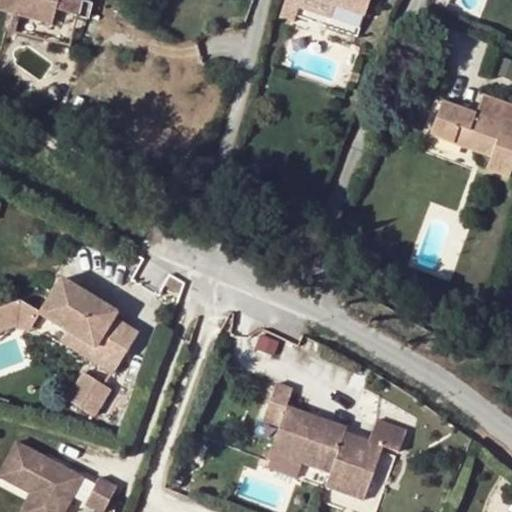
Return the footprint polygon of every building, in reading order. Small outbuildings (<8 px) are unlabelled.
[(0,0),(0,10),(49,25),(56,0),(79,6),(80,0),(0,0)] [(281,0),(277,13),(292,18),(297,4),(329,14),(333,3),(333,1),(363,12),(367,0),(281,0)] [(428,134),(462,147),(466,140),(474,143),(471,150),(489,157),(485,168),(507,177),(511,162),(511,105),(482,94),(475,112),(441,101),(428,134)] [(466,140),(462,147),(471,150),(474,143),(466,140)] [(69,330),(96,345),(90,356),(117,371),(140,330),(114,316),(117,310),(61,279),(43,312),(41,314),(69,330)] [(43,312),(21,301),(0,309),(0,335),(20,327),(31,334),(41,314),(43,312)] [(69,330),(63,341),(90,356),(96,345),(69,330)] [(101,415),(114,383),(82,370),(69,402),(101,415)] [(327,485),(366,499),(387,445),(402,450),(410,430),(380,418),(372,440),(348,430),(350,426),(290,403),(296,386),(280,381),(266,417),(282,423),(272,449),(332,471),(327,485)] [(0,475),(33,492),(40,496),(32,511),(64,511),(83,475),(17,441),(0,475)] [(118,485),(100,476),(86,502),(104,511),(118,485)] [(32,511),(40,496),(33,492),(23,511),(32,511)]
